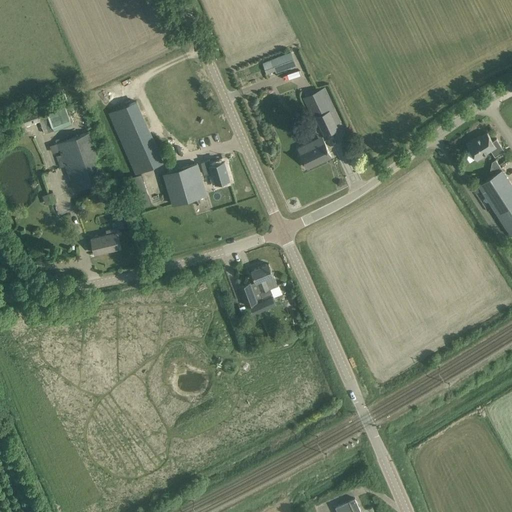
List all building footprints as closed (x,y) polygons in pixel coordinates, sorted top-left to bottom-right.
[(292,51),(271,60),(275,70),(276,72),(290,67),(291,69),(298,66),(292,51)] [(325,87),(303,97),(313,119),(318,117),(326,133),(338,128),(331,111),(336,109),(325,87)] [(136,101),(109,113),(136,173),(163,161),(136,101)] [(39,114),(38,114),(40,119),(45,134),(54,130),(46,111),(39,114)] [(39,112),(22,119),(24,123),(26,125),(31,123),(31,121),(34,119),(34,122),(40,119),(38,114),(39,114),(39,112)] [(91,132),(50,146),(53,153),(60,151),(61,155),(56,156),(60,168),(65,166),(73,190),(107,179),(91,132)] [(475,139),(467,144),(476,158),(491,149),(495,156),(504,150),(497,138),(493,141),(487,133),(475,140),(475,139)] [(324,141),(301,152),(308,168),(332,156),(324,141)] [(211,165),(204,167),(206,175),(213,173),(214,174),(216,183),(230,179),(224,161),(211,165)] [(197,164),(165,173),(173,204),(206,194),(197,164)] [(511,184),(502,169),(479,184),(511,235),(511,234),(511,184)] [(152,204),(141,174),(129,179),(139,208),(152,204)] [(53,192),(42,196),(46,205),(57,202),(53,192)] [(125,207),(115,210),(119,226),(129,224),(125,207)] [(107,234),(92,237),(95,253),(119,248),(115,232),(120,231),(119,227),(106,230),(107,234)] [(250,283),(239,287),(246,305),(257,301),(257,300),(262,298),(273,294),(270,288),(277,285),(269,264),(252,270),(261,292),(255,294),(250,283)] [(246,305),(240,307),(245,318),(249,316),(276,304),(273,297),(247,308),(246,305)] [(361,511),(355,498),(336,507),(338,511),(361,511)]
